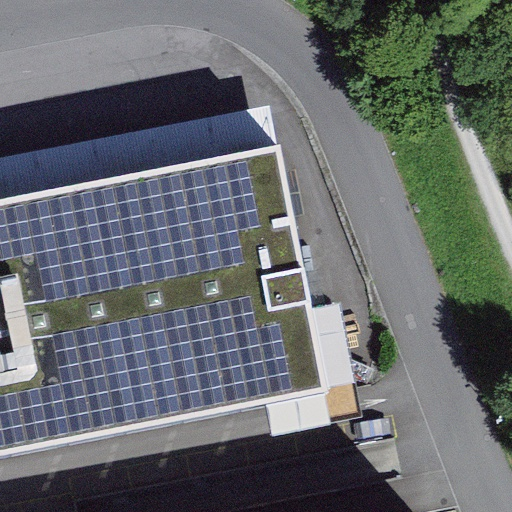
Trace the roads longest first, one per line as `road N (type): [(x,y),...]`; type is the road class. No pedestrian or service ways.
road 1 (residential): [(217,0),(322,53),(499,511)]
road 2 (track): [(511,229),(422,0)]
road 3 (residential): [(0,23),(119,0)]
